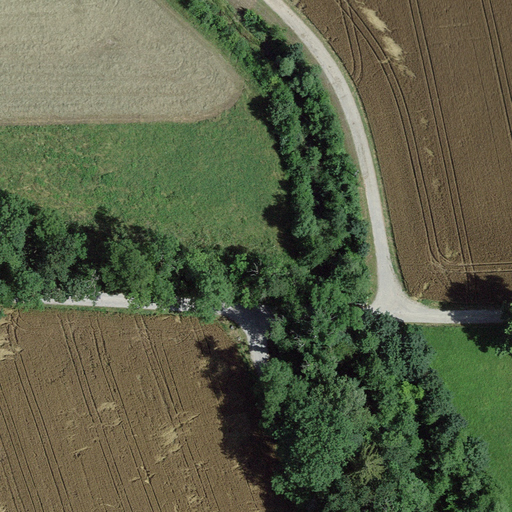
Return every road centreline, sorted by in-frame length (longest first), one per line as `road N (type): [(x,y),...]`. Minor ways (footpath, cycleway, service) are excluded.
road 1 (track): [(511,313),(359,312),(0,288)]
road 2 (track): [(272,0),(319,51),(354,123),(390,313)]
road 3 (track): [(258,304),(273,400),(312,511)]
